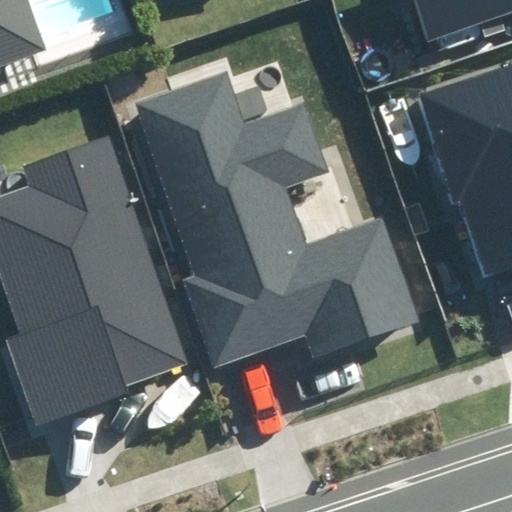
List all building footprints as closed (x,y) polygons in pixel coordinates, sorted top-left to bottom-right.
[(0,0),(0,72),(55,54),(37,0),(0,0)] [(511,0),(414,0),(427,38),(511,8),(511,0)] [(511,61),(418,94),(481,276),(511,265),(511,61)] [(226,71),(136,103),(198,279),(182,285),(212,370),(307,337),(314,358),(420,321),(384,219),(309,245),(288,186),(332,170),(308,102),(245,124),(226,71)] [(27,186),(0,194),(0,274),(19,331),(5,335),(36,425),(129,394),(125,382),(182,363),(107,139),(21,168),(27,186)]
